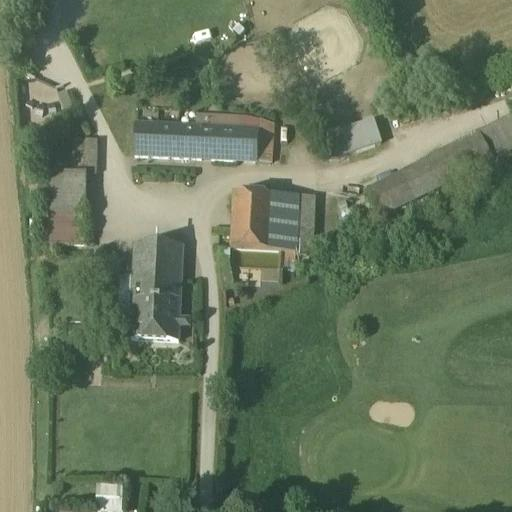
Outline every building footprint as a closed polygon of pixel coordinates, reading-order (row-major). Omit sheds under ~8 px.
[(61,102),(39,109),(43,121),(65,113),(61,102)] [(511,119),(481,136),(495,163),(497,168),(511,160),(511,119)] [(240,124),(197,123),(197,130),(239,132),(240,124)] [(197,130),(138,128),(137,163),(273,167),(274,133),(239,132),(197,130)] [(377,132),(332,147),(337,161),(382,146),(377,132)] [(481,136),(402,176),(416,203),(495,163),(481,136)] [(99,144),(76,143),(75,178),(98,178),(99,144)] [(402,176),(368,194),(381,221),(416,203),(402,176)] [(89,179),(52,178),(51,220),(88,221),(89,179)] [(300,202),(235,198),(231,254),(297,258),(300,202)] [(88,221),(51,220),(51,250),(88,251),(88,221)] [(184,252),(136,249),(133,305),(131,345),(179,347),(181,308),(184,252)] [(122,511),(124,489),(97,487),(95,511),(122,511)]
